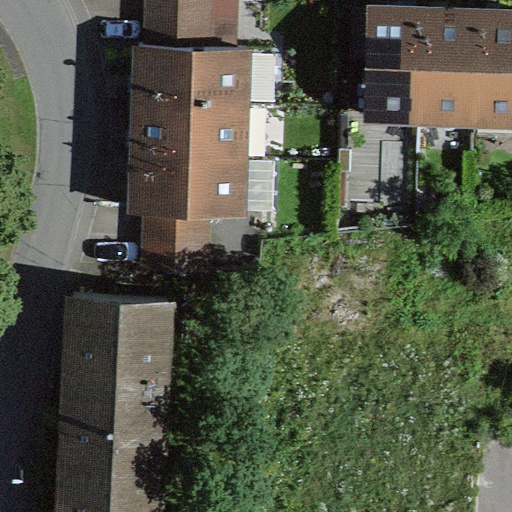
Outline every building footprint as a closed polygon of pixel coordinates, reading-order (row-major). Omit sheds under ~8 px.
[(149,0),(149,13),(207,14),(207,0),(149,0)] [(424,7),(368,5),(366,114),(422,114),(424,7)] [(478,9),(424,7),(422,114),(476,116),(478,9)] [(511,9),(478,9),(476,116),(511,116),(511,9)] [(207,14),(149,13),(148,40),(206,41),(207,14)] [(140,39),(138,96),(244,99),(246,42),(206,41),(148,40),(140,39)] [(138,96),(136,150),(243,153),(244,99),(138,96)] [(243,153),(136,150),(135,206),(149,207),(204,208),(242,210),(243,153)] [(204,208),(149,207),(148,235),(204,236),(204,208)] [(204,236),(148,235),(148,264),(203,264),(204,236)] [(167,297),(73,292),(64,468),(157,472),(167,297)] [(155,511),(157,472),(64,468),(61,511),(155,511)]
